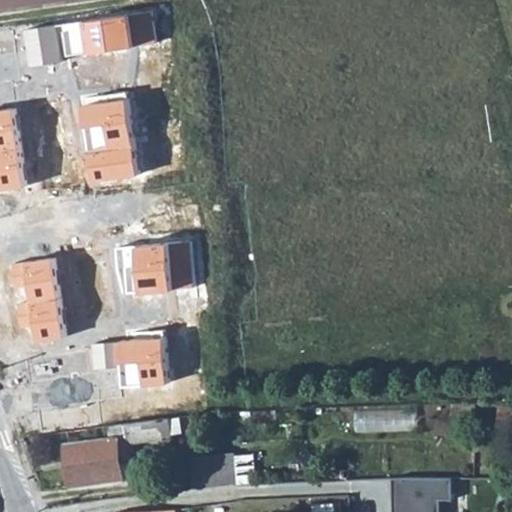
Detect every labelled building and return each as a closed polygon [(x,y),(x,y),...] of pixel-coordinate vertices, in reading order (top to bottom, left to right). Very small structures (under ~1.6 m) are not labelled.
[(11,0),(1,0),(3,9),(13,7),(11,0)] [(152,12),(23,32),(29,66),(62,62),(62,58),(157,44),(152,12)] [(130,91),(83,98),(94,184),(141,173),(130,91)] [(16,109),(0,111),(0,190),(27,185),(16,109)] [(168,243),(116,248),(121,297),(171,292),(168,243)] [(57,259),(13,265),(15,287),(24,287),(27,302),(15,304),(18,327),(31,324),(34,342),(68,337),(57,259)] [(166,330),(124,333),(124,342),(94,346),(95,369),(120,367),(119,391),(170,389),(166,330)] [(359,406),(359,427),(420,428),(420,407),(359,406)] [(171,417),(110,425),(111,438),(68,443),(73,486),(133,478),(140,472),(139,457),(131,458),(130,442),(174,437),(171,417)] [(194,456),(196,487),(237,484),(235,452),(194,456)] [(455,475),(396,476),(396,511),(442,511),(443,498),(455,498),(455,475)]
